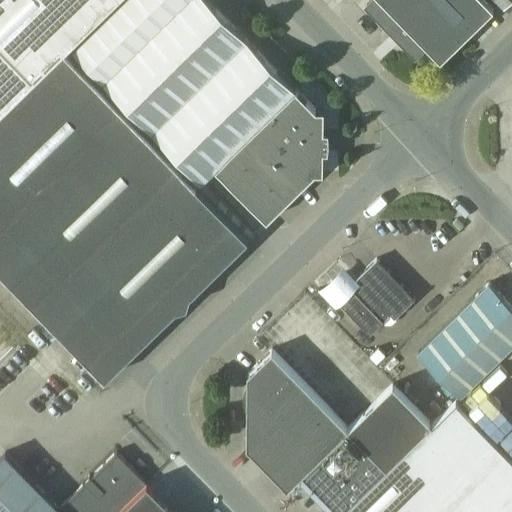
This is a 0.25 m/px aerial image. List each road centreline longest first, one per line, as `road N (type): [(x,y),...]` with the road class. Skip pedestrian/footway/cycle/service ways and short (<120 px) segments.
road 1 (unclassified): [(424,133),(157,414),(184,458),(237,511)]
road 2 (unclassified): [(424,133),(289,0)]
road 3 (unclassified): [(511,232),(424,133)]
road 4 (unclassified): [(511,47),(424,133)]
